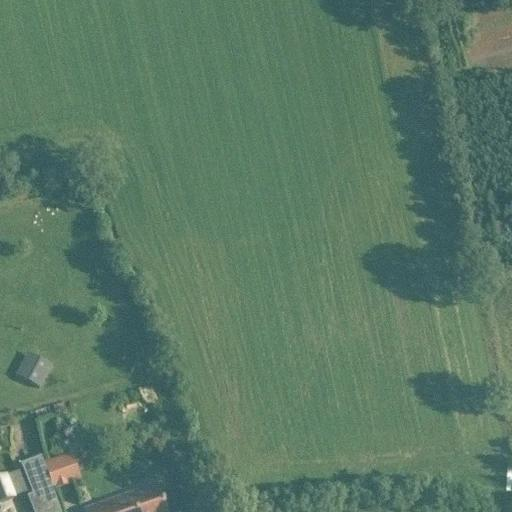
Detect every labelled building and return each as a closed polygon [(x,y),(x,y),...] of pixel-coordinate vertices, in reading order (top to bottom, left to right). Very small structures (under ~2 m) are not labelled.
[(33,357),(21,380),(40,390),(52,368),(33,357)] [(71,455),(43,464),(51,490),(52,493),(81,483),(71,455)] [(41,459),(20,467),(32,497),(51,490),(43,464),(41,459)] [(0,506),(16,500),(15,498),(27,493),(19,473),(8,477),(7,477),(0,479),(0,506)] [(83,511),(165,511),(158,491),(139,498),(138,498),(136,492),(83,511)]
